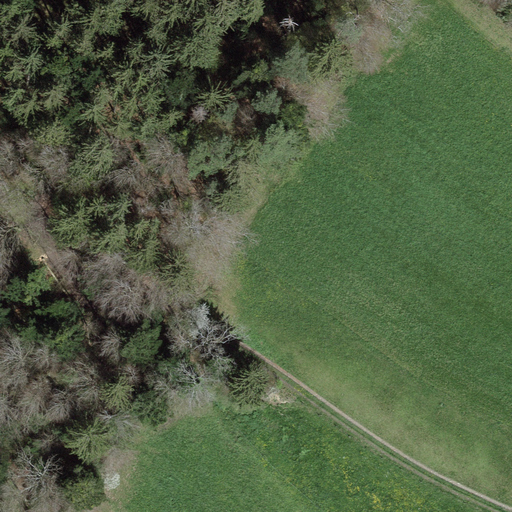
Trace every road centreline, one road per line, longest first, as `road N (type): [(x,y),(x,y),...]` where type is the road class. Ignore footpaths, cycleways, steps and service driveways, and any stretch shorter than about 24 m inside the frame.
road 1 (track): [(510,511),(373,442),(0,191)]
road 2 (track): [(0,174),(83,192),(148,187),(197,155),(277,0)]
